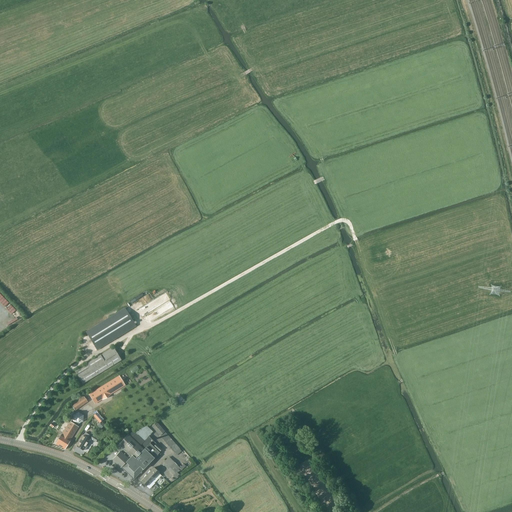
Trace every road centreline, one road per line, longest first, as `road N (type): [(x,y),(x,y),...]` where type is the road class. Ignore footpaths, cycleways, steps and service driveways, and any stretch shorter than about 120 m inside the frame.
road 1 (track): [(212,0),(0,92)]
road 2 (track): [(511,188),(461,0)]
road 3 (track): [(172,21),(230,76),(246,73),(258,65),(225,0)]
road 4 (tertiary): [(159,511),(79,462),(0,439)]
